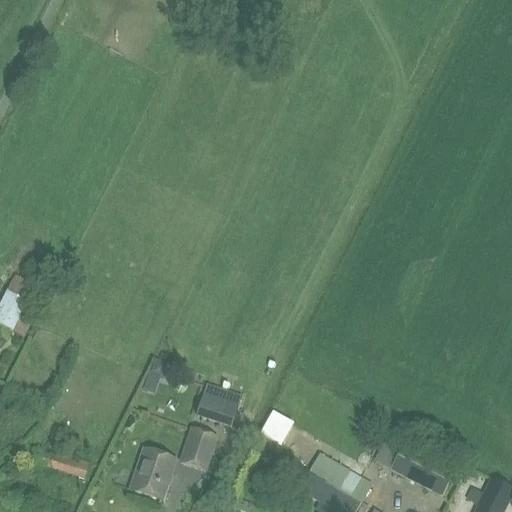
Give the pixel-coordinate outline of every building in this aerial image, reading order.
[(0,327),(24,340),(39,309),(28,303),(36,287),(14,276),(0,305),(0,304),(0,327)] [(154,359),(149,373),(161,377),(166,374),(169,364),(154,359)] [(241,397),(206,386),(196,419),(230,430),(241,397)] [(53,428),(47,448),(63,453),(69,432),(53,428)] [(191,430),(179,466),(206,476),(218,440),(191,430)] [(390,473),(443,499),(456,472),(403,446),(390,473)] [(89,464),(37,449),(31,464),(84,480),(89,464)] [(162,503),(175,463),(144,453),(131,492),(162,503)] [(281,457),(270,477),(332,511),(367,511),(369,509),(360,504),(371,485),(318,455),(308,472),(281,457)] [(504,511),(511,495),(511,491),(491,481),(476,511),(504,511)] [(248,511),(251,506),(242,501),(237,510),(240,511),(248,511)]
